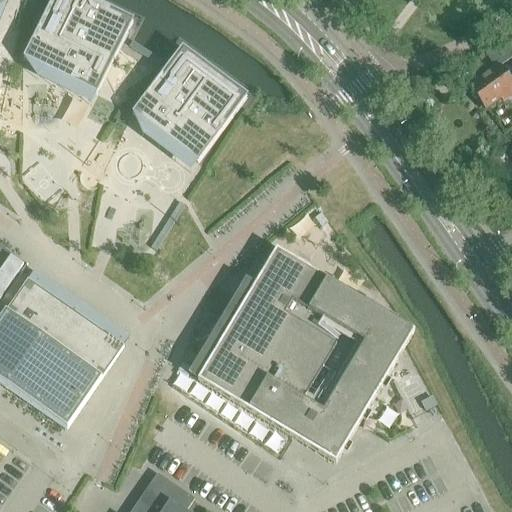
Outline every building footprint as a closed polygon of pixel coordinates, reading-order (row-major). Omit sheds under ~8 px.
[(77,0),(53,0),(30,46),(21,64),(95,100),(131,27),(77,0)] [(511,43),(485,57),(493,68),(502,62),(505,66),(511,60),(511,43)] [(180,54),(135,113),(130,119),(196,169),(245,103),(180,54)] [(504,103),(511,97),(511,82),(509,85),(499,70),(470,90),(486,113),(503,102),(504,103)] [(0,305),(15,284),(19,279),(25,270),(0,252),(0,305)] [(395,324),(385,318),(363,305),(353,299),(331,286),(321,280),(276,253),(254,288),(197,384),(291,441),(335,467),(342,454),(348,445),(358,427),(361,423),(367,413),(381,390),(386,381),(388,377),(405,349),(412,338),(413,335),(409,333),(401,328),(395,324)] [(15,284),(0,305),(0,389),(65,435),(121,354),(26,288),(25,289),(24,290),(15,284)] [(432,399),(420,405),(425,414),(436,408),(432,399)] [(186,511),(193,503),(155,477),(131,511),(186,511)]
